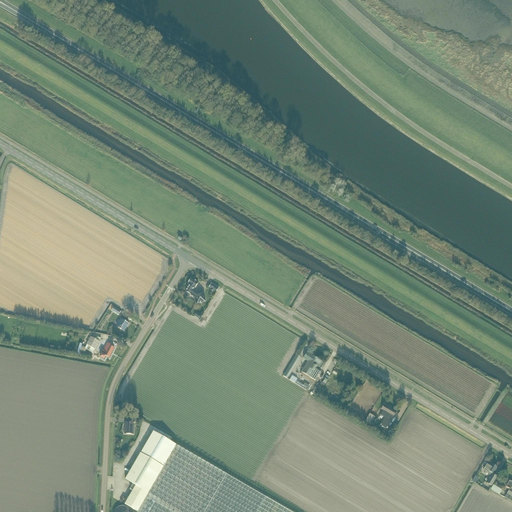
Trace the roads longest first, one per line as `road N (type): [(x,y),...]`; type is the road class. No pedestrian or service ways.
road 1 (primary): [(511,312),(6,6)]
road 2 (tertiary): [(511,455),(189,258)]
road 3 (unclassified): [(103,511),(116,377),(189,258)]
road 4 (tertiary): [(189,258),(0,144)]
